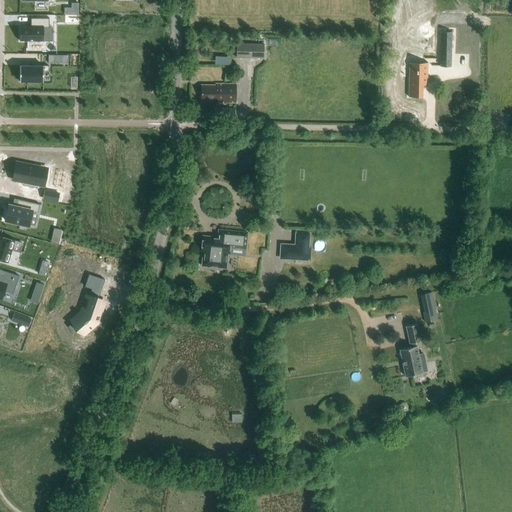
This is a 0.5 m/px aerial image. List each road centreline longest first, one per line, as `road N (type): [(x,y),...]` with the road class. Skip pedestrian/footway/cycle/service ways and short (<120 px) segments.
road 1 (track): [(511,132),(176,124)]
road 2 (unclassified): [(143,300),(160,242),(176,124),(177,0)]
road 3 (unclassified): [(63,511),(143,300)]
